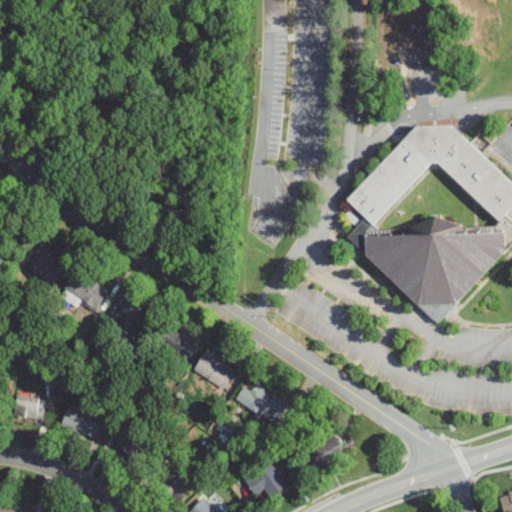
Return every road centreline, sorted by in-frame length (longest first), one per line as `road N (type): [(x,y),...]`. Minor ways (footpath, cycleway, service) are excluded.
road 1 (residential): [(0,144),(56,195),(423,443),(444,468),(461,511)]
road 2 (tertiary): [(334,511),(511,445)]
road 3 (residential): [(115,511),(72,481),(0,457)]
